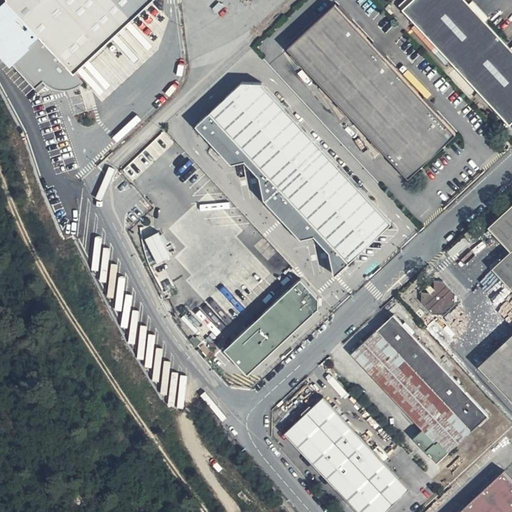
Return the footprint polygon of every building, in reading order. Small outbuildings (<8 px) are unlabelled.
[(8,0),(40,33),(76,70),(152,0),(8,0)] [(470,0),(409,0),(406,3),(511,113),(511,41),(511,42),(470,0)] [(410,176),(459,131),(337,2),(289,47),(410,176)] [(448,62),(452,59),(417,25),(413,29),(448,62)] [(76,70),(40,33),(13,59),(36,87),(45,78),(50,84),(59,87),(70,86),(78,83),(84,79),(76,70)] [(262,80),(243,79),(196,123),(232,161),(246,158),(261,174),(265,198),(302,236),(316,232),(330,251),(335,274),(394,220),(262,80)] [(136,180),(175,141),(164,130),(124,169),(136,180)] [(82,219),(71,219),(71,235),(88,235),(88,204),(82,204),(82,219)] [(511,204),(492,223),(511,244),(491,263),(492,264),(511,284),(511,333),(478,364),(511,400),(511,204)] [(160,229),(142,238),(154,263),(172,254),(160,229)] [(464,233),(449,251),(456,257),(471,239),(464,233)] [(301,277),(225,347),(249,373),(319,307),(320,294),(301,277)] [(455,292),(443,279),(434,279),(421,291),(421,300),(433,313),(441,313),(455,300),(455,292)] [(483,297),(499,315),(511,303),(511,287),(505,279),(483,297)] [(438,462),(490,415),(394,313),(352,353),(422,429),(415,437),(438,462)] [(361,511),(390,511),(414,490),(326,393),(288,429),(361,511)] [(511,511),(511,477),(506,471),(456,511),(511,511)]
